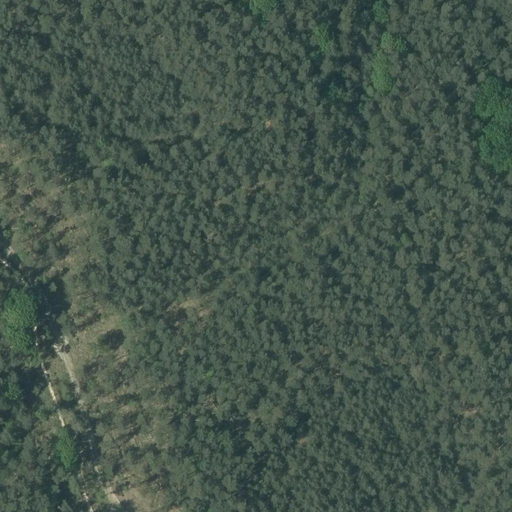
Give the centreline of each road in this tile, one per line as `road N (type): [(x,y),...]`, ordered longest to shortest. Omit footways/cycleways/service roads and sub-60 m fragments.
road 1 (track): [(0,240),(58,336),(118,511)]
road 2 (track): [(383,0),(344,164),(311,224)]
